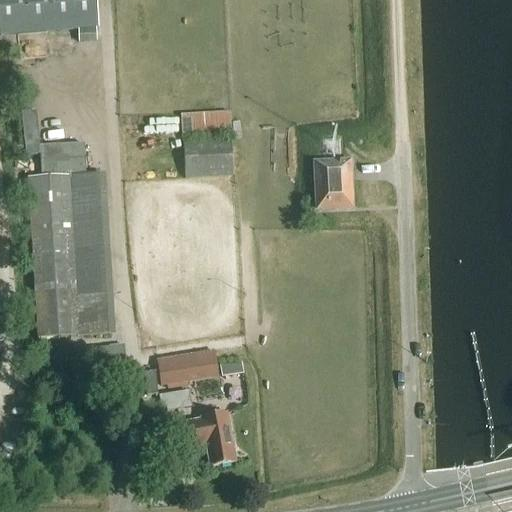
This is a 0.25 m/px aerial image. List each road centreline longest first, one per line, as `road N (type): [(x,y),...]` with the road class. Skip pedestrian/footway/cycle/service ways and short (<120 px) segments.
road 1 (track): [(397,0),(402,142)]
road 2 (primary): [(391,511),(511,485)]
